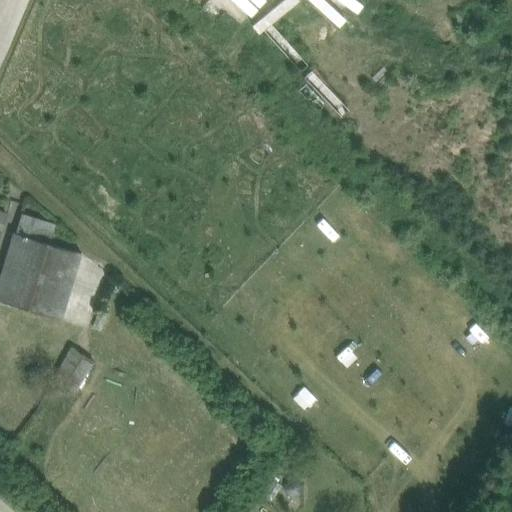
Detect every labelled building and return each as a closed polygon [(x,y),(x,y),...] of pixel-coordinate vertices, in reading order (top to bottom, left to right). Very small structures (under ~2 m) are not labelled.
[(0,208),(0,236),(9,212),(0,208)] [(83,252),(51,243),(57,223),(22,213),(16,233),(15,232),(0,284),(0,299),(63,318),(83,252)] [(76,394),(96,359),(73,346),(53,380),(76,394)] [(488,439),(499,427),(488,417),(477,429),(488,439)] [(296,495),(301,492),(302,485),(299,480),(292,479),(286,483),(285,490),(290,495),(296,495)]
